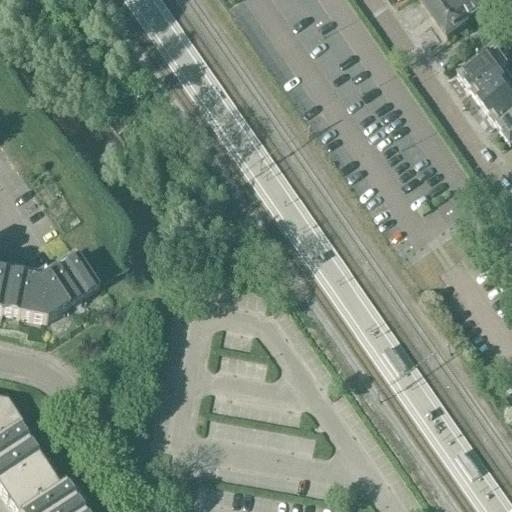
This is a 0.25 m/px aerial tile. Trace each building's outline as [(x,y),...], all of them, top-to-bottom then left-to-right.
[(421,0),(419,2),(447,43),(466,30),(465,28),(501,3),(499,0),(421,0)] [(485,59),(457,79),(471,98),(498,78),(508,70),(494,52),(485,59)] [(471,98),(483,114),(510,94),(498,78),(471,98)] [(496,131),(511,119),(511,97),(510,94),(483,114),(496,131)] [(511,119),(496,131),(510,150),(511,148),(511,119)] [(0,318),(45,328),(99,293),(77,260),(37,287),(0,278),(0,318)] [(6,407),(0,406),(0,443),(17,432),(18,434),(22,431),(6,407)] [(0,488),(38,464),(18,434),(17,432),(0,443),(0,488)] [(0,488),(0,498),(8,511),(34,511),(59,497),(38,464),(0,488)] [(75,511),(63,494),(59,497),(34,511),(75,511)]
